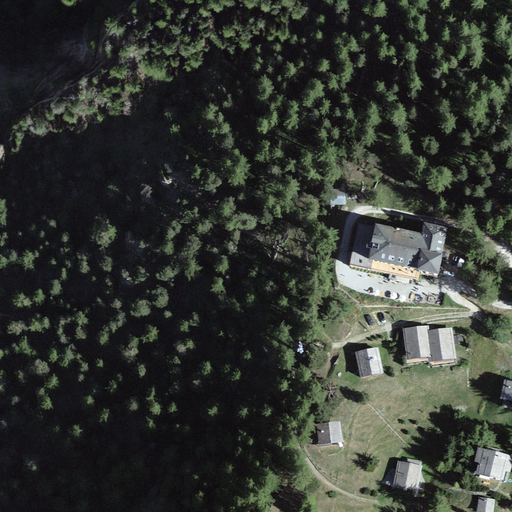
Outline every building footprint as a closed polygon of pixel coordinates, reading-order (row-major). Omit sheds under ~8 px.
[(334,203),(346,203),(346,188),(335,188),(334,203)] [(332,191),(310,191),(310,205),(332,205),(332,191)] [(331,266),(431,288),(441,244),(341,222),(331,266)] [(447,329),(392,328),(392,362),(447,363),(447,329)] [(341,354),(344,380),(376,377),(374,350),(341,354)] [(511,387),(493,383),(487,402),(511,406),(511,387)] [(293,447),(326,444),(324,422),(291,426),(293,447)] [(505,457),(463,447),(456,476),(499,486),(505,457)] [(420,463),(389,456),(382,487),(413,494),(420,463)] [(483,511),(485,502),(465,498),(462,511),(483,511)]
